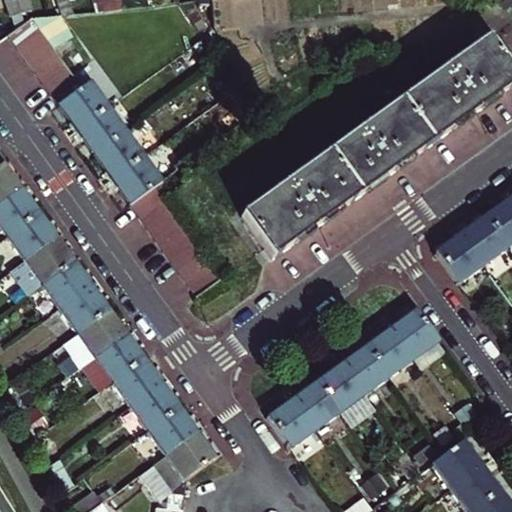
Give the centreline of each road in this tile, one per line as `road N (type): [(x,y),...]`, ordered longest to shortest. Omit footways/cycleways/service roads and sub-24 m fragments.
road 1 (residential): [(0,96),(198,371),(388,234)]
road 2 (residential): [(511,402),(388,234)]
road 3 (residential): [(388,234),(511,146)]
